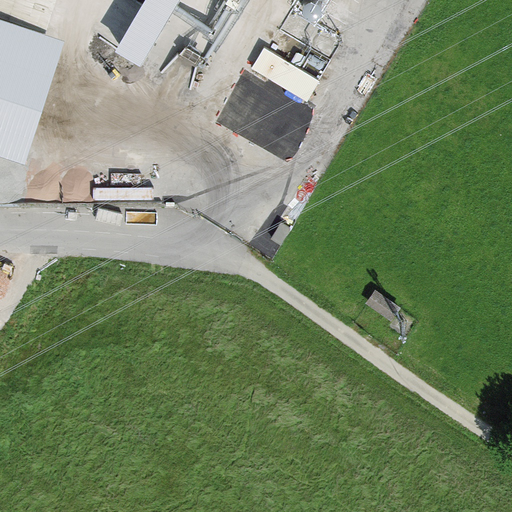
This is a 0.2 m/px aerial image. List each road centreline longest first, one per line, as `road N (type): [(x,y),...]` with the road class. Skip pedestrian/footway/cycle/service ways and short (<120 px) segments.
road 1 (track): [(511,449),(242,262)]
road 2 (unclassified): [(0,234),(211,247),(242,262)]
